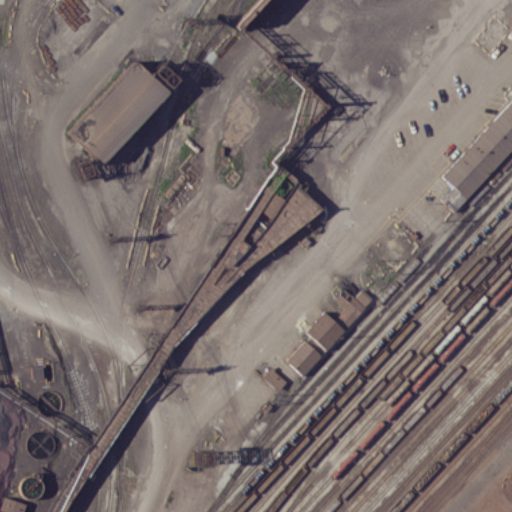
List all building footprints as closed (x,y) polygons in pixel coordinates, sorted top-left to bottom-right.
[(30,50),(73,0),(103,0),(109,5),(53,70),(30,50)] [(64,132),(129,61),(164,92),(99,164),(64,132)] [(440,169),(511,90),(511,154),(472,198),(440,169)] [(371,298),(360,289),(352,297),(343,289),(333,300),(343,309),(333,320),(322,311),(303,332),(324,351),(371,298)] [(301,375),(320,354),(303,339),(284,360),(301,375)] [(285,381),(269,367),(261,376),(277,390),(285,381)] [(0,510),(5,511),(21,511),(24,503),(2,496),(0,503),(0,510)]
